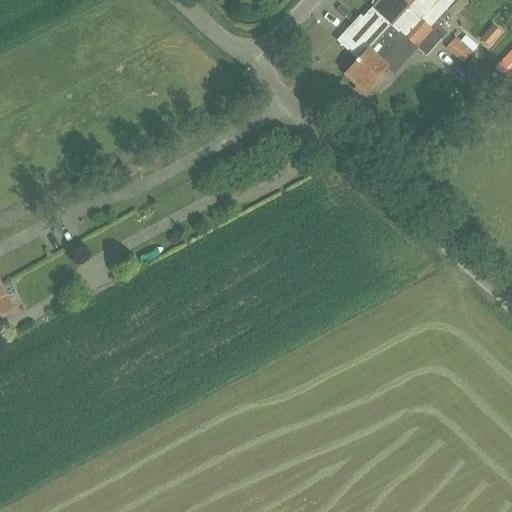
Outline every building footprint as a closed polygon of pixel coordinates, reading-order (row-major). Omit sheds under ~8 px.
[(356,55),(359,58),(361,59),(391,27),(397,33),(399,32),(400,33),(414,17),(418,21),(427,29),(432,24),(434,22),(434,23),(455,0),(380,0),(373,8),(362,20),(360,17),(338,40),(355,56),(356,55)] [(426,57),(447,34),(434,23),(434,22),(432,24),(427,29),(418,21),(414,17),(400,33),(399,32),(397,33),(391,27),(361,59),(359,58),(344,74),(364,92),(386,69),(393,75),(416,49),(426,57)] [(492,26),(479,40),(488,48),(500,33),(492,26)] [(446,47),(452,53),(461,43),(455,38),(446,47)] [(505,80),(511,73),(511,49),(494,69),(505,80)] [(0,313),(11,308),(0,287),(0,313)]
